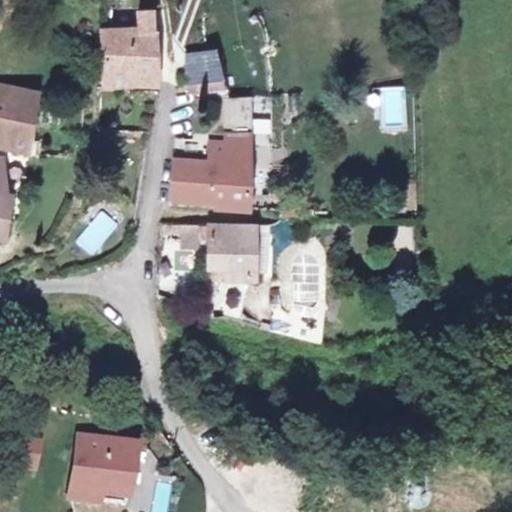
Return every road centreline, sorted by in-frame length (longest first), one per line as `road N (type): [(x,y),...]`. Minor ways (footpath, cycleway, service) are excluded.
road 1 (unclassified): [(234,511),(159,407),(135,292)]
road 2 (unclassified): [(135,292),(168,86)]
road 3 (residential): [(135,292),(89,284),(0,293)]
